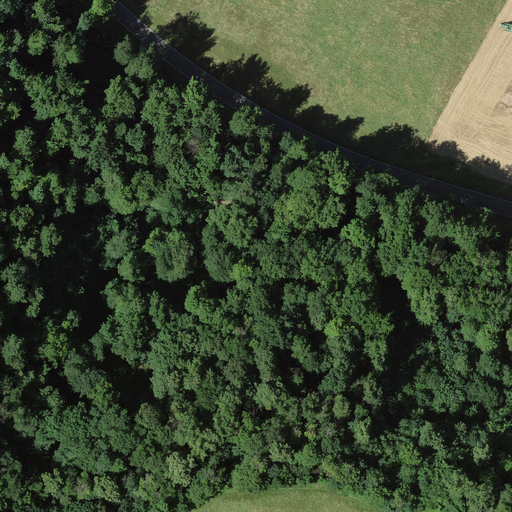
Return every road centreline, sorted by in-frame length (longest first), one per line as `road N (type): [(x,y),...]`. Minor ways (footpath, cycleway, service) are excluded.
road 1 (track): [(511,370),(341,256),(275,221),(213,201),(151,40)]
road 2 (tertiary): [(511,210),(322,148),(220,91),(108,0)]
road 3 (track): [(152,511),(203,458),(224,448),(323,426),(511,420)]
